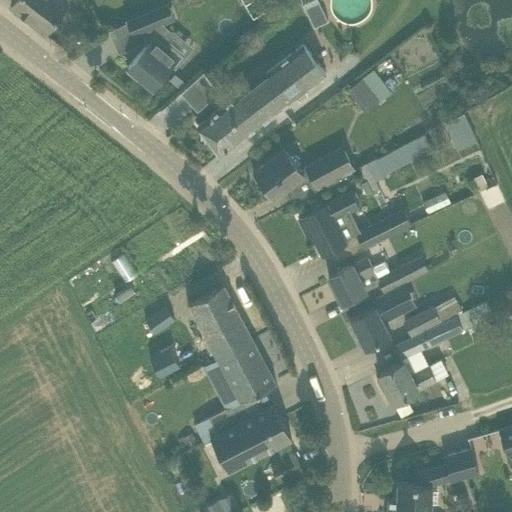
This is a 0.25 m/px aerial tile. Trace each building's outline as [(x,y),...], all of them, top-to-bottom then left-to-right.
[(15,0),(11,5),(45,31),(68,2),(65,0),(15,0)] [(299,0),(308,23),(323,18),(316,0),(299,0)] [(162,21),(156,7),(156,6),(126,18),(133,33),(162,21)] [(183,54),(167,41),(165,44),(150,33),(144,35),(146,42),(128,66),(130,67),(127,70),(137,78),(139,75),(152,86),(162,75),(164,77),(183,54)] [(237,93),(197,124),(219,153),(325,71),(303,42),(266,71),(271,77),(242,99),(237,93)] [(346,86),(366,109),(389,89),(369,66),(346,86)] [(194,108),(217,87),(199,69),(177,89),(194,108)] [(174,73),(169,79),(178,88),(184,81),(174,73)] [(463,114),(457,117),(469,143),(476,140),(463,114)] [(305,165),(308,171),(317,187),(354,168),(342,146),(305,165)] [(253,175),(262,187),(265,185),(274,197),(303,174),(283,148),(254,171),(256,173),(253,175)] [(375,157),(359,166),(366,179),(360,182),(366,194),(379,187),(375,180),(384,175),(375,157)] [(310,230),(322,253),(347,240),(335,216),(358,205),(351,190),(299,217),(306,231),(310,230)] [(385,215),(354,231),(362,246),(393,230),(410,222),(402,206),(385,215)] [(375,275),(378,281),(383,291),(428,267),(420,252),(375,275)] [(328,274),(342,301),(367,288),(360,275),(373,268),(366,255),(328,274)] [(187,303),(215,356),(239,402),(276,383),(223,284),(187,303)] [(365,309),(349,317),(352,322),(357,331),(352,334),(359,346),(363,343),(364,347),(379,339),(391,334),(391,333),(385,321),(384,319),(391,316),(403,310),(391,288),(373,297),(376,303),(365,309)] [(144,317),(154,331),(174,317),(164,303),(144,317)] [(402,318),(410,334),(440,318),(432,303),(402,318)] [(393,342),(400,356),(430,343),(430,344),(467,325),(460,311),(456,313),(446,318),(423,329),(423,328),(393,342)] [(180,364),(169,344),(149,355),(159,375),(180,364)] [(378,373),(380,376),(376,378),(382,390),(386,388),(393,401),(404,395),(419,388),(418,387),(435,378),(427,362),(410,371),(404,359),(378,373)] [(404,395),(393,401),(400,416),(412,410),(404,395)] [(208,416),(194,423),(202,439),(209,435),(241,419),(233,403),(208,416)] [(273,403),(241,419),(209,435),(227,470),(290,437),(273,403)] [(511,422),(497,427),(505,453),(511,450),(511,422)] [(189,427),(175,434),(179,441),(183,439),(186,446),(196,440),(189,427)] [(387,507),(387,511),(430,511),(431,503),(436,503),(437,490),(431,490),(432,484),(450,478),(450,479),(478,472),(471,447),(443,455),(446,463),(416,471),(415,482),(397,481),(396,498),(388,497),(387,507)] [(205,511),(225,511),(238,506),(231,492),(203,506),(205,511)]
